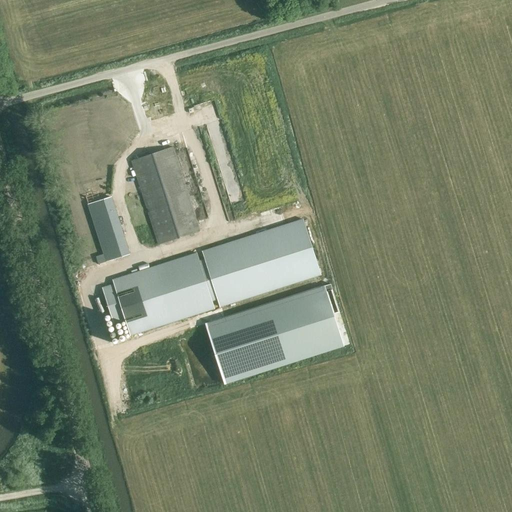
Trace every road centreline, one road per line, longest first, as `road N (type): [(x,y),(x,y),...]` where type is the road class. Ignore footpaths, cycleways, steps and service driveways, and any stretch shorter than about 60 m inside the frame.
road 1 (unclassified): [(0,104),(387,0)]
road 2 (tertiary): [(96,511),(0,156)]
